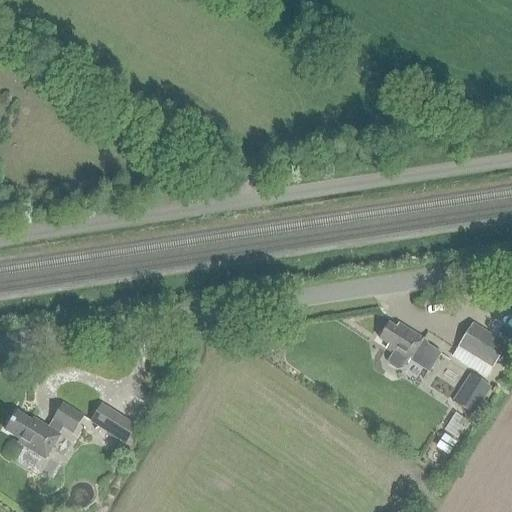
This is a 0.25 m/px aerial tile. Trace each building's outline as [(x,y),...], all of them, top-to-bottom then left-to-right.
[(421,341),(397,325),(395,330),(388,325),(378,340),(387,346),(385,350),(392,354),(387,361),(388,365),(395,370),(399,370),(404,363),(406,364),(408,361),(427,374),(438,355),(420,343),(421,341)] [(490,371),(503,351),(470,329),(456,349),(490,371)] [(451,402),(472,415),(489,388),(469,375),(451,402)] [(5,432),(19,441),(18,444),(45,461),(60,437),(58,435),(63,429),(72,435),(83,418),(63,405),(52,422),(53,423),(49,430),(33,420),(31,423),(17,413),(5,432)] [(125,446),(136,427),(101,405),(90,423),(125,446)]
